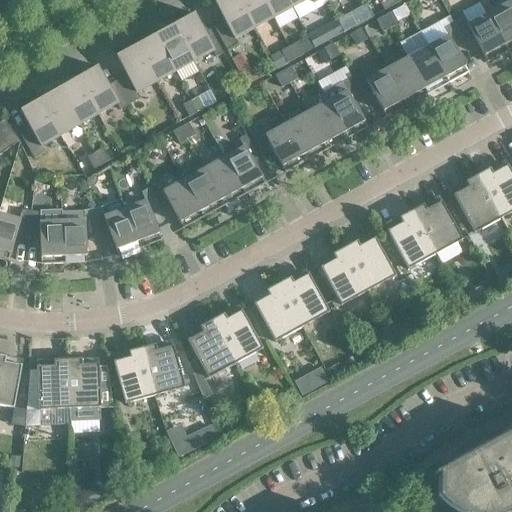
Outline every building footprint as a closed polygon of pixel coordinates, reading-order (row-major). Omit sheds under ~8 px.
[(253,29),(237,0),(217,0),(213,2),(224,22),(214,27),(227,51),(238,45),(235,39),(253,29)] [(272,18),(262,0),(237,0),(253,29),(272,18)] [(291,8),(286,0),(262,0),(272,18),(291,8)] [(392,6),(388,0),(377,0),(384,11),(392,6)] [(511,11),(507,3),(486,14),(507,52),(511,48),(511,11)] [(392,13),(384,17),(391,29),(399,25),(392,13)] [(193,14),(173,24),(193,62),(212,51),(215,57),(222,53),(209,30),(203,33),(193,14)] [(507,52),(486,14),(468,25),(463,16),(452,22),(465,45),(474,39),(487,63),(507,52)] [(391,29),(384,17),(376,22),(383,34),(391,29)] [(343,34),(337,22),(308,38),(314,49),(343,34)] [(465,45),(452,22),(442,28),(446,36),(427,47),(448,84),(468,73),(455,50),(465,45)] [(193,62),(173,24),(154,35),(174,72),(193,62)] [(363,29),(352,35),(358,45),(368,40),(363,29)] [(174,72),(154,35),(135,45),(155,82),(174,72)] [(296,43),(288,47),(295,59),(303,55),(296,43)] [(155,82),(135,45),(115,56),(126,75),(116,81),(129,104),(139,99),(136,93),(155,82)] [(331,46),(320,52),(326,62),(337,56),(331,46)] [(295,59),(288,47),(280,52),(287,64),(295,59)] [(448,84),(427,47),(406,58),(423,89),(429,86),(432,93),(448,84)] [(423,89),(406,58),(385,70),(406,107),(421,98),(418,92),(423,89)] [(96,67),(76,78),(97,115),(116,104),(119,110),(129,104),(116,81),(107,86),(96,67)] [(291,68),(283,73),(289,85),(297,80),(291,68)] [(242,77),(246,86),(261,78),(257,69),(242,77)] [(406,107),(385,70),(366,80),(362,72),(351,77),(364,100),(373,95),(386,118),(406,107)] [(289,85),(283,73),(275,77),(281,89),(289,85)] [(364,100),(351,77),(322,94),(326,102),(347,139),(367,128),(354,105),(364,100)] [(97,115),(76,78),(57,88),(79,125),(97,115)] [(79,125),(57,88),(39,99),(60,136),(79,125)] [(198,96),(190,101),(197,113),(205,108),(198,96)] [(60,136),(39,99),(19,110),(30,130),(20,135),(33,159),(45,153),(41,147),(60,136)] [(197,113),(190,101),(182,105),(189,117),(197,113)] [(347,139),(326,102),(305,113),(322,144),(328,141),(331,148),(347,139)] [(322,144),(305,113),(284,125),(305,162),(320,153),(317,147),(322,144)] [(4,120),(0,122),(0,135),(9,148),(19,141),(4,120)] [(189,124),(181,128),(187,141),(195,136),(189,124)] [(305,162),(284,125),(265,135),(261,127),(250,133),(262,155),(272,150),(285,173),(305,162)] [(187,141),(181,128),(173,133),(179,145),(187,141)] [(0,154),(9,148),(0,135),(0,154)] [(243,148),(224,158),(244,195),(264,184),(252,161),(258,158),(245,135),(238,139),(243,148)] [(103,149),(94,153),(101,165),(109,161),(103,149)] [(101,165),(94,153),(87,157),(93,169),(101,165)] [(244,195),(224,158),(203,169),(220,200),(225,197),(229,204),(244,195)] [(489,169),(477,175),(501,218),(511,212),(511,174),(507,165),(492,174),(489,169)] [(220,200),(203,169),(182,181),(202,218),(218,210),(215,203),(220,200)] [(501,218),(477,175),(465,182),(468,187),(453,195),(474,233),(501,218)] [(202,218),(182,181),(163,191),(159,183),(150,188),(161,211),(170,206),(182,229),(202,218)] [(161,211),(150,188),(141,192),(144,202),(124,209),(139,249),(160,241),(151,216),(161,211)] [(423,205),(411,211),(434,255),(462,240),(440,202),(425,210),(423,205)] [(101,208),(92,209),(97,236),(109,232),(118,257),(139,249),(124,209),(104,217),(101,208)] [(97,236),(92,209),(82,211),(83,221),(61,222),(63,264),(86,263),(85,237),(97,236)] [(19,220),(0,214),(0,258),(8,261),(15,236),(27,239),(30,212),(21,211),(19,220)] [(434,255),(411,211),(398,218),(401,223),(386,231),(407,270),(434,255)] [(40,213),(30,212),(27,239),(39,239),(40,265),(63,264),(61,222),(40,223),(40,213)] [(356,241),(344,248),(368,291),(395,276),(374,238),(359,246),(356,241)] [(368,291),(344,248),(332,254),(335,259),(320,268),(341,306),(368,291)] [(290,277),(278,284),(301,327),(329,313),(308,274),(293,282),(290,277)] [(301,327),(278,284),(266,291),(268,296),(253,304),(274,342),(301,327)] [(464,308),(475,301),(469,290),(457,296),(464,308)] [(223,314),(211,320),(235,364),(262,349),(241,311),(226,319),(223,314)] [(235,364),(211,320),(199,327),(202,332),(187,340),(208,379),(235,364)] [(154,345),(142,348),(154,396),(184,388),(173,346),(156,350),(154,345)] [(154,396),(142,348),(128,352),(129,357),(113,362),(124,404),(154,396)] [(5,357),(0,355),(0,406),(13,409),(21,366),(4,362),(5,357)] [(81,359),(67,360),(69,409),(100,408),(98,364),(81,365),(81,359)] [(69,409),(67,360),(53,360),(53,366),(36,367),(38,410),(69,409)] [(189,364),(203,400),(212,395),(194,361),(189,364)] [(338,364),(326,371),(330,378),(342,372),(338,364)] [(328,382),(320,368),(293,382),(301,397),(328,382)] [(511,511),(511,430),(506,434),(434,472),(436,475),(438,474),(437,498),(439,497),(443,502),(447,506),(453,510),(457,511),(511,511)] [(19,457),(8,456),(7,467),(18,468),(19,457)] [(89,509),(108,499),(100,485),(81,495),(89,509)]
